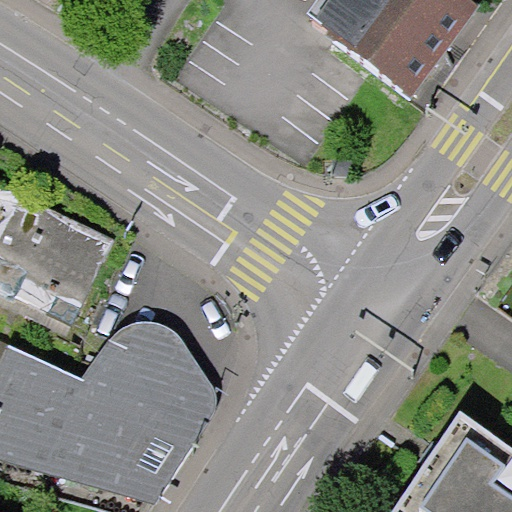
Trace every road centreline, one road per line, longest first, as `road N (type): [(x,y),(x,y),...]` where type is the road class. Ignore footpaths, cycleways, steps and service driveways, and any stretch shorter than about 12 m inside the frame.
road 1 (tertiary): [(381,296),(0,56)]
road 2 (secondary): [(231,511),(381,296)]
road 3 (secondary): [(511,110),(381,296)]
